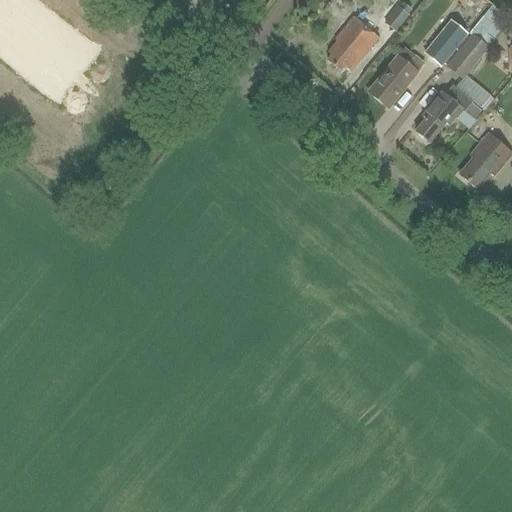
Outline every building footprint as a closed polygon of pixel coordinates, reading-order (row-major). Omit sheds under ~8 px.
[(0,0),(0,35),(28,0),(0,0)] [(0,59),(20,77),(72,16),(53,0),(28,0),(0,35),(0,59)] [(398,8),(385,26),(395,33),(409,16),(398,8)] [(103,41),(72,16),(20,77),(52,104),(103,41)] [(470,35),(472,37),(446,68),(465,83),(472,74),(478,79),(497,56),(488,49),(501,33),(484,18),(470,35)] [(350,73),(378,40),(353,20),(335,41),(338,43),(328,55),(332,58),(328,63),(342,74),(346,69),(350,73)] [(459,42),(448,34),(443,40),(441,38),(425,58),(440,69),(455,50),(454,49),(459,42)] [(83,130),(135,68),(103,41),(52,104),(83,130)] [(425,65),(406,50),(369,94),(389,111),(419,75),(418,74),(425,65)] [(432,118),(418,134),(433,146),(448,127),(450,129),(463,113),(466,115),(475,105),(455,89),(447,98),(444,96),(428,115),(432,118)] [(496,178),(511,158),(511,155),(490,137),(473,158),(476,161),(467,172),(470,175),(466,180),(480,191),(493,175),(496,178)]
